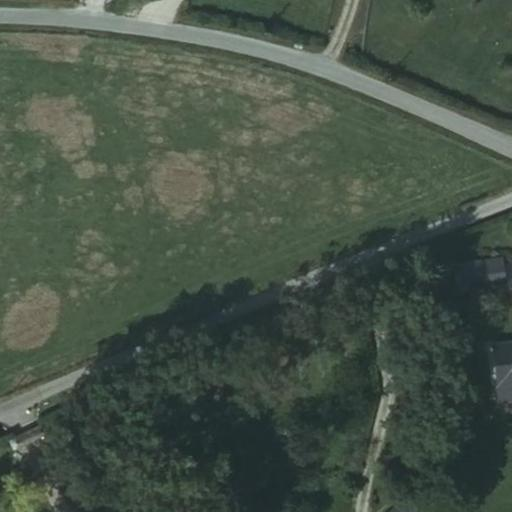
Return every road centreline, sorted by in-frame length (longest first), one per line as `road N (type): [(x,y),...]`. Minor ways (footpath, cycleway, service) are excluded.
road 1 (unclassified): [(0,407),(112,352),(511,192)]
road 2 (unclassified): [(0,14),(217,34),(352,78),(511,146)]
